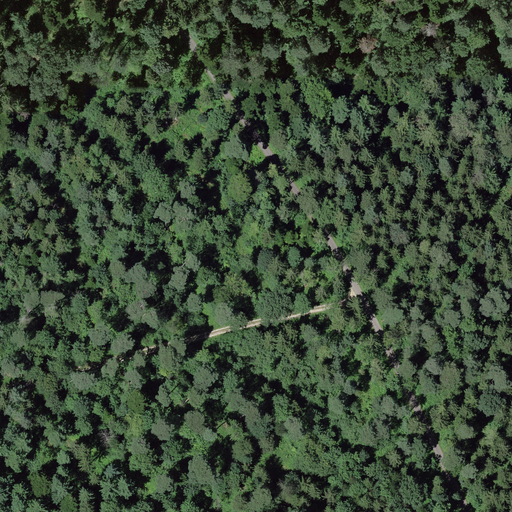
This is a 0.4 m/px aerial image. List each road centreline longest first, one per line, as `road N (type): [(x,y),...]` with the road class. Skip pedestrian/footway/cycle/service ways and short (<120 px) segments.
road 1 (track): [(165,0),(362,295),(460,511)]
road 2 (track): [(362,295),(0,388)]
road 3 (track): [(193,511),(39,411),(17,384)]
